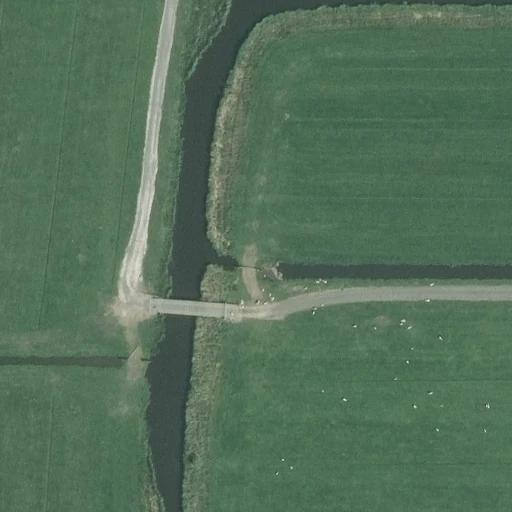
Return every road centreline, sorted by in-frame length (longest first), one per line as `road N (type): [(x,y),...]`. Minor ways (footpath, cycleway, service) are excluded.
road 1 (track): [(176,0),(148,305)]
road 2 (track): [(259,309),(314,294),(511,293)]
